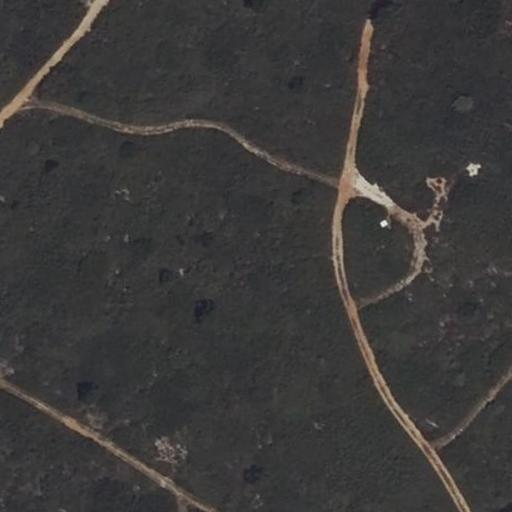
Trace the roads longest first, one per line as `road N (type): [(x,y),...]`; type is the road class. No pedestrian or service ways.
road 1 (track): [(462,511),(371,371),(341,280),(338,189),(371,0)]
road 2 (track): [(97,0),(22,111),(0,128)]
